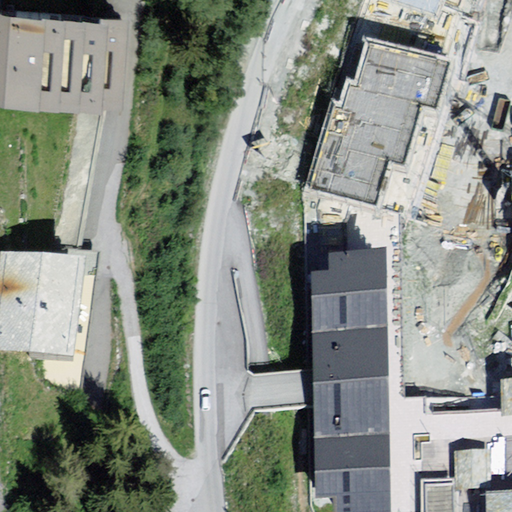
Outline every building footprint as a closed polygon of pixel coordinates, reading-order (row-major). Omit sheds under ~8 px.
[(404,0),(428,9),(431,0),(404,0)] [(132,13),(0,3),(0,96),(125,105),(132,13)] [(333,101),(310,180),(371,197),(383,154),(403,160),(420,101),(436,105),(449,59),(368,36),(362,59),(356,78),(347,76),(339,102),(333,101)] [(83,256),(0,248),(0,349),(74,356),(83,256)] [(318,507),(394,504),(386,250),(310,253),(315,389),(315,395),(318,507)] [(511,511),(511,378),(501,379),(502,414),(418,417),(421,511),(511,511)]
